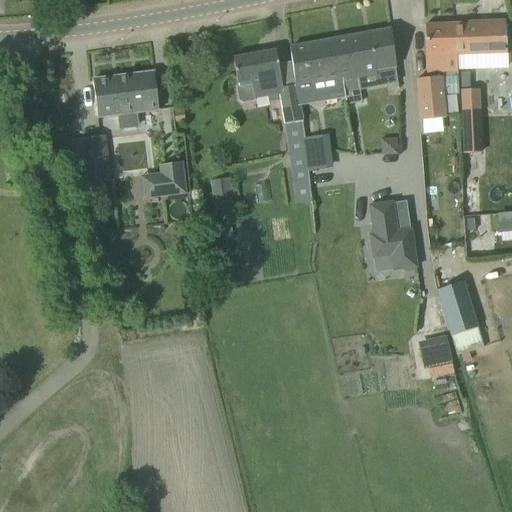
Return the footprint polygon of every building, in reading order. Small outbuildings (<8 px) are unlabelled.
[(458,85),(457,71),(507,68),(505,22),(425,25),(427,79),(415,80),(419,121),(446,117),(443,86),(458,85)] [(288,62),(292,86),(296,85),(299,104),(315,101),(313,86),(342,81),(344,95),(359,92),(357,80),(377,76),(376,72),(398,68),(390,30),(289,48),(292,61),(288,62)] [(238,101),(242,104),(255,101),(255,98),(270,96),(267,78),(280,76),(275,51),(233,59),(238,87),(236,87),(238,101)] [(92,80),(97,120),(116,117),(118,130),(138,128),(136,115),(158,111),(153,72),(92,80)] [(469,72),(460,73),(460,88),(469,88),(469,72)] [(278,89),(284,124),(302,121),(299,104),(296,85),(292,86),(278,89)] [(460,91),(464,154),(483,153),(479,90),(460,91)] [(182,112),(173,113),(174,124),(183,122),(182,112)] [(302,121),(284,124),(295,203),(311,201),(305,156),(303,139),(305,138),(302,121)] [(322,136),(305,138),(303,139),(305,156),(324,153),(322,136)] [(77,141),(83,185),(110,181),(105,138),(77,141)] [(187,195),(184,162),(159,165),(162,198),(187,195)] [(423,185),(425,213),(462,211),(461,183),(423,185)] [(392,202),(369,206),(370,214),(373,235),(369,235),(372,259),(391,256),(393,271),(416,268),(411,229),(396,231),(392,202)] [(511,211),(495,213),(497,231),(511,229),(511,211)] [(484,349),(464,283),(437,292),(457,358),(459,357),(468,354),(484,349)] [(447,342),(419,349),(422,362),(450,356),(447,342)] [(468,354),(459,357),(461,363),(470,360),(468,354)] [(452,364),(428,370),(430,379),(454,374),(452,364)]
